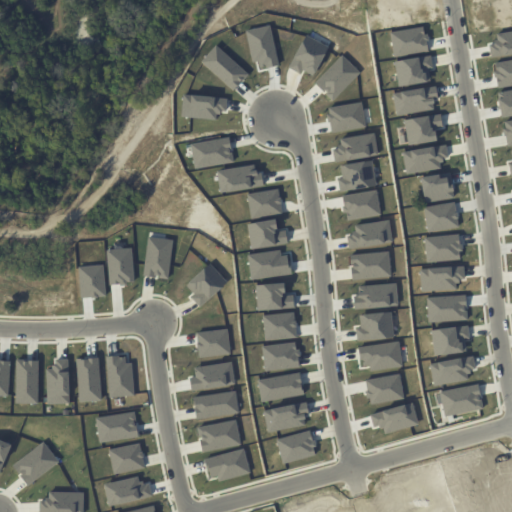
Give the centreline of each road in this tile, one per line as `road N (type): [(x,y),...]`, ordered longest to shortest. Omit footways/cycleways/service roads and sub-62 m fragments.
road 1 (residential): [(511,424),(484,190),(450,0)]
road 2 (residential): [(360,461),(343,405),(315,167),(307,135),(284,111)]
road 3 (residential): [(511,424),(196,506)]
road 4 (residential): [(197,511),(160,318)]
road 5 (residential): [(160,318),(0,322)]
